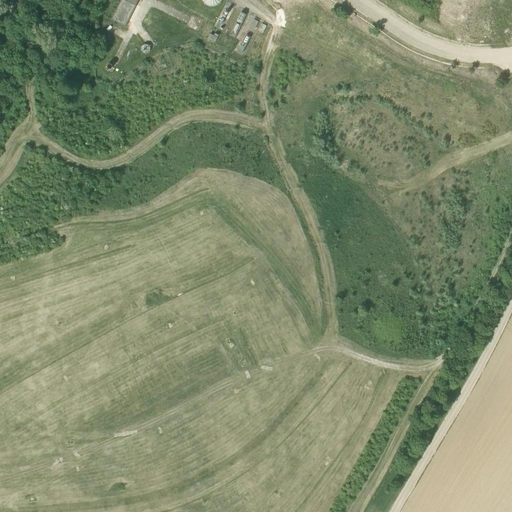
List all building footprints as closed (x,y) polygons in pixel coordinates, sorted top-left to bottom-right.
[(126,26),(139,0),(121,0),(111,19),(126,26)] [(236,36),(248,13),(243,11),(231,33),(236,36)] [(255,29),(259,22),(254,20),(250,27),(255,29)] [(263,33),(267,26),(262,24),(258,31),(263,33)] [(208,39),(216,42),(218,38),(211,34),(208,39)] [(147,54),(150,52),(151,48),(148,45),(144,44),(141,47),(141,51),(143,53),(147,54)]
